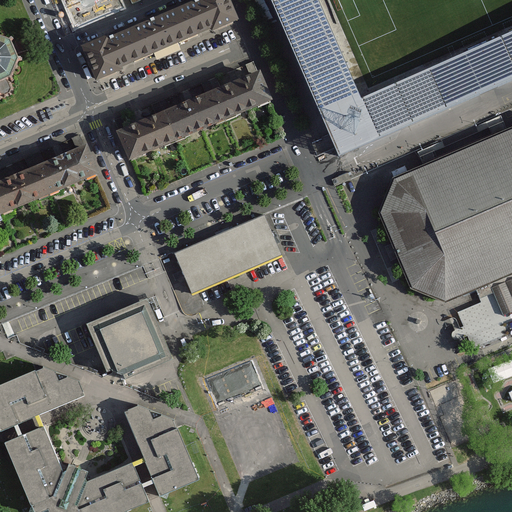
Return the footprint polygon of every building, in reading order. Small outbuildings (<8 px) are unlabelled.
[(108,36),(81,48),(98,88),(123,78),(121,72),(214,33),(216,37),(240,28),(228,0),(195,0),(198,5),(110,41),(108,36)] [(511,0),(263,0),(326,139),(328,144),(331,150),(334,156),(511,77),(511,0)] [(0,81),(12,77),(17,59),(10,38),(0,35),(0,81)] [(260,75),(226,90),(239,120),(273,106),(260,75)] [(226,90),(192,104),(205,134),(239,120),(226,90)] [(192,104),(164,116),(177,146),(205,134),(192,104)] [(164,116),(119,135),(131,165),(177,146),(164,116)] [(511,128),(389,180),(375,214),(410,293),(442,305),(451,301),(490,284),(511,274),(511,128)] [(86,149),(40,168),(53,199),(100,180),(86,149)] [(40,168),(0,185),(0,220),(53,199),(40,168)] [(261,213),(170,251),(189,295),(280,257),(261,213)] [(511,274),(490,284),(504,317),(511,313),(511,274)] [(146,295),(87,321),(114,385),(174,359),(146,295)] [(0,382),(0,429),(39,413),(84,395),(78,380),(44,365),(0,382)] [(455,379),(430,388),(436,405),(461,396),(455,379)] [(459,400),(439,408),(452,441),(461,437),(453,417),(464,413),(459,400)] [(139,404),(124,411),(143,456),(161,496),(199,479),(174,417),(139,404)] [(43,425),(3,440),(32,511),(127,511),(150,502),(132,461),(85,480),(89,471),(67,461),(62,470),(43,425)]
